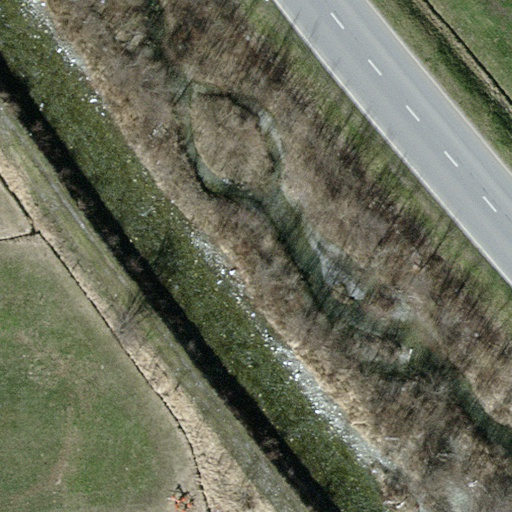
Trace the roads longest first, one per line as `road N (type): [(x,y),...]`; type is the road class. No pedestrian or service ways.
road 1 (track): [(0,115),(69,219),(296,511)]
road 2 (tertiary): [(511,238),(317,0)]
